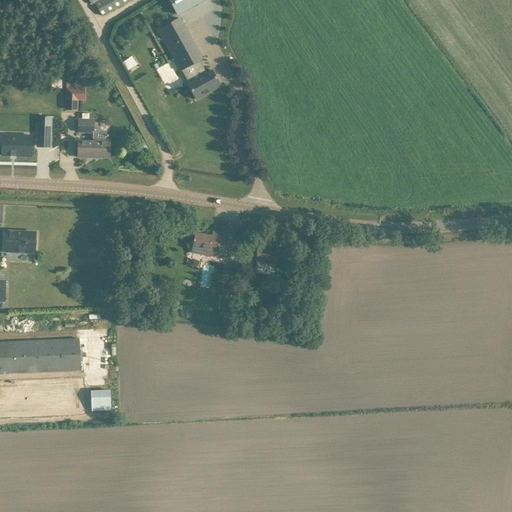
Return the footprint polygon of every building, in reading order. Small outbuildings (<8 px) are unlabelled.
[(168,0),(177,14),(201,0),(168,0)] [(184,68),(191,81),(187,84),(196,100),(221,86),(212,70),(204,74),(197,61),(202,58),(179,18),(158,30),(181,70),(184,68)] [(121,44),(125,50),(130,47),(126,41),(121,44)] [(134,66),(129,58),(122,62),(127,71),(134,66)] [(60,88),(61,78),(50,78),(50,88),(60,88)] [(84,99),(84,88),(78,88),(79,83),(66,83),(66,99),(77,99),(84,99)] [(82,113),(82,119),(78,118),(78,132),(93,133),(94,133),(94,129),(94,119),(89,119),(89,113),(82,113)] [(47,130),(35,129),(35,139),(47,140),(47,130)] [(77,157),(109,158),(110,140),(106,140),(107,130),(99,130),(99,129),(94,129),(94,133),(93,133),(93,142),(78,141),(77,157)] [(0,154),(28,156),(29,136),(0,135),(0,154)] [(141,153),(148,148),(143,139),(135,144),(141,153)] [(35,233),(3,231),(3,237),(1,237),(1,245),(3,245),(2,251),(34,252),(35,233)] [(195,232),(193,242),(192,247),(205,249),(204,254),(225,258),(229,234),(213,231),(212,235),(195,232)] [(276,265),(279,249),(259,246),(258,246),(256,262),(273,264),(276,265)] [(221,294),(219,316),(228,316),(230,294),(229,294),(222,294),(221,294)] [(0,373),(7,373),(81,370),(79,339),(0,342),(0,373)] [(0,414),(82,411),(81,380),(0,383),(0,414)]
